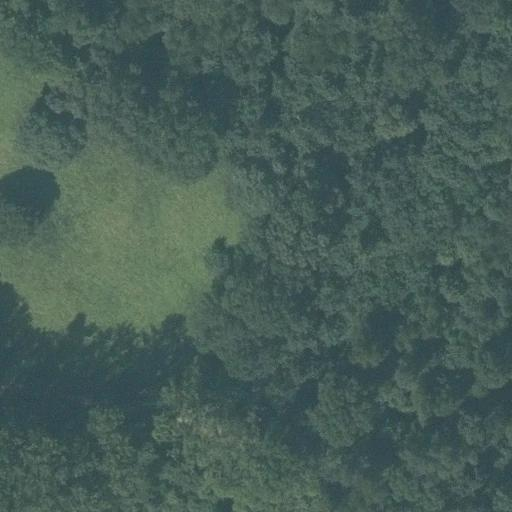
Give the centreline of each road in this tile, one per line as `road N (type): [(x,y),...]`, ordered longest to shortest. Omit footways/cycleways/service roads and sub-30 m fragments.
road 1 (track): [(426,511),(316,448),(187,396)]
road 2 (track): [(187,396),(0,371)]
